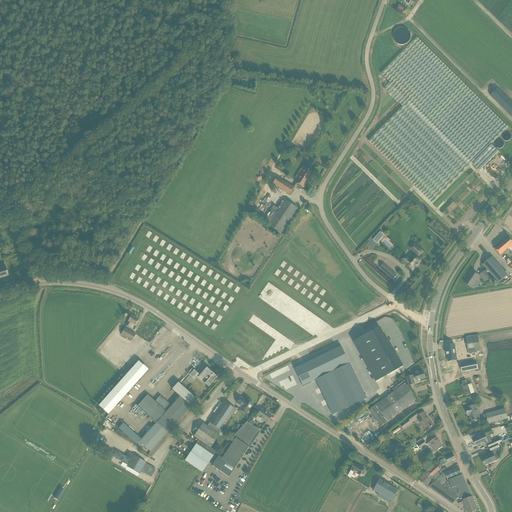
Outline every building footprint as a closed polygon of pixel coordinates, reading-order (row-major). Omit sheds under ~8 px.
[(402,107),(369,141),(418,190),(433,204),(472,164),(479,171),(498,152),(491,144),(506,129),(508,127),(417,37),(381,74),(390,82),(384,88),(402,107)] [(232,59),(231,71),(242,72),(242,67),(240,67),(240,60),(232,59)] [(511,102),(498,88),(490,96),(511,117),(511,116),(511,102)] [(306,168),(296,183),(304,188),(308,181),(308,180),(313,173),(306,168)] [(277,177),(273,184),(289,194),(294,188),(277,177)] [(490,192),(483,200),(485,201),(492,194),(490,192)] [(269,225),(277,231),(281,234),(298,208),(285,200),(269,225)] [(378,234),(373,240),(376,242),(382,236),(378,234)] [(511,250),(511,251),(511,250),(511,242),(508,238),(495,249),(500,255),(509,247),(511,250)] [(420,261),(417,258),(418,256),(418,257),(422,252),(416,246),(415,247),(412,251),(415,254),(414,256),(414,255),(413,256),(409,261),(403,257),(400,260),(406,265),(412,270),(420,261)] [(483,265),(494,279),(498,282),(498,283),(508,275),(492,257),(483,265)] [(0,265),(1,268),(0,268),(0,278),(8,276),(4,264),(0,265)] [(393,279),(397,275),(383,264),(380,268),(384,272),(393,279)] [(490,278),(484,271),(479,275),(485,282),(490,278)] [(479,276),(472,272),(464,283),(471,287),(479,276)] [(465,331),(511,325),(511,286),(474,291),(476,303),(467,304),(467,305),(466,301),(465,300),(463,304),(458,304),(459,309),(452,309),(454,323),(449,324),(450,335),(459,334),(458,326),(461,326),(463,323),(464,323),(465,331)] [(131,323),(135,325),(138,320),(131,316),(126,325),(129,327),(131,323)] [(372,332),(354,343),(376,382),(403,366),(388,340),(387,340),(379,327),(372,331),(372,332)] [(132,341),(133,339),(136,335),(124,328),(121,335),(132,341)] [(478,335),(466,337),(468,353),(480,351),(478,335)] [(454,345),(445,347),(447,361),(456,360),(454,345)] [(341,346),(295,369),(303,386),(316,380),(333,415),(367,399),(341,346)] [(108,414),(148,370),(138,361),(98,406),(108,414)] [(474,361),(461,364),(462,372),(475,369),(474,361)] [(207,367),(204,371),(198,377),(202,380),(204,378),(207,380),(205,383),(208,386),(218,376),(207,367)] [(194,370),(190,375),(194,379),(199,374),(194,370)] [(456,370),(447,374),(449,379),(458,376),(456,370)] [(415,375),(410,377),(406,377),(409,386),(415,384),(413,379),(416,378),(417,381),(425,378),(423,371),(419,373),(419,372),(414,373),(415,375)] [(462,384),(461,385),(465,396),(470,394),(466,380),(461,382),(462,384)] [(393,389),(394,392),(385,399),(369,410),(381,426),(417,399),(407,386),(408,386),(404,381),(402,383),(393,389)] [(151,452),(197,400),(178,383),(172,390),(180,396),(171,406),(160,396),(155,401),(147,395),(146,393),(136,405),(137,406),(156,423),(141,439),(139,441),(151,452)] [(386,397),(393,392),(391,388),(383,393),(386,397)] [(236,403),(240,406),(242,407),(241,407),(247,412),(250,408),(253,403),(247,399),(246,401),(244,400),(240,397),(236,403)] [(184,461),(202,473),(216,452),(210,448),(219,434),(221,431),(236,410),(223,401),(209,423),(207,426),(203,423),(193,436),(198,440),(184,461)] [(471,422),(476,420),(480,419),(476,405),(468,407),(468,408),(466,408),(467,413),(469,412),(471,422)] [(266,423),(268,420),(269,419),(271,416),(261,409),(258,413),(256,416),(266,423)] [(505,409),(485,414),(488,424),(495,422),(496,425),(499,424),(503,423),(502,420),(507,419),(505,409)] [(426,431),(427,431),(434,426),(424,412),(420,415),(417,411),(413,414),(408,418),(409,420),(401,426),(403,428),(416,419),(426,431)] [(212,466),(228,477),(259,430),(250,424),(247,422),(233,437),(236,439),(231,446),(227,443),(212,466)] [(87,423),(83,430),(128,455),(130,456),(131,454),(132,453),(135,455),(137,451),(87,423)] [(139,441),(141,439),(123,423),(119,428),(136,444),(139,441)] [(484,434),(473,439),(476,446),(483,443),(483,444),(486,443),(486,444),(487,444),(492,442),(488,432),(484,434)] [(426,445),(423,441),(422,438),(416,442),(418,445),(417,445),(420,449),(426,445)] [(436,452),(443,447),(436,438),(432,440),(428,443),(430,447),(432,445),(436,452)] [(502,442),(503,441),(504,441),(502,438),(500,439),(500,438),(487,444),(489,448),(498,444),(502,442)] [(504,441),(503,441),(505,445),(510,442),(511,447),(511,439),(510,440),(509,439),(504,441)] [(114,453),(112,456),(127,465),(126,467),(139,474),(140,473),(142,474),(143,473),(147,475),(151,477),(154,472),(156,469),(145,463),(146,462),(133,455),(131,454),(130,456),(128,455),(127,457),(115,450),(114,453)] [(496,461),(492,452),(488,454),(488,455),(481,458),(485,465),(496,461)] [(427,488),(443,474),(438,468),(440,466),(441,467),(451,462),(455,459),(453,454),(448,457),(443,460),(423,477),(420,480),(419,480),(422,483),(427,488)] [(365,470),(364,469),(364,468),(355,463),(351,470),(360,475),(361,474),(363,475),(364,474),(366,472),(365,470)] [(444,474),(429,486),(445,499),(453,504),(454,502),(455,502),(458,501),(460,506),(463,504),(465,511),(466,511),(467,511),(470,511),(477,510),(477,509),(472,497),(466,482),(462,475),(449,480),(447,481),(444,474)] [(379,480),(376,485),(373,491),(392,502),(395,496),(398,490),(379,480)]
